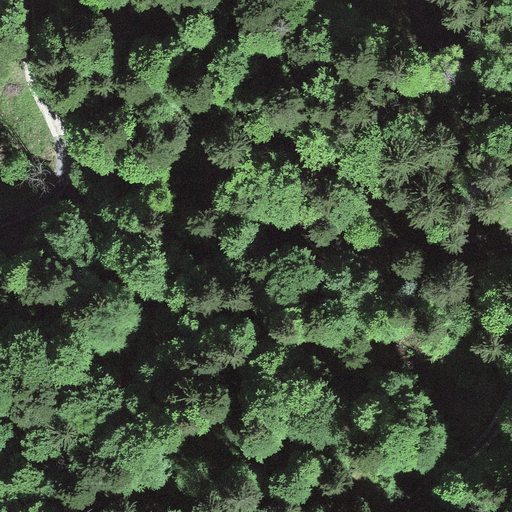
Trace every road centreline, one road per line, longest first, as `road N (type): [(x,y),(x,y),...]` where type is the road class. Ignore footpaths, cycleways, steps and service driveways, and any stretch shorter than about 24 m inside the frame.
road 1 (track): [(29,0),(36,28),(31,65),(57,124),(64,175),(50,197),(0,223)]
road 2 (track): [(391,511),(511,395)]
